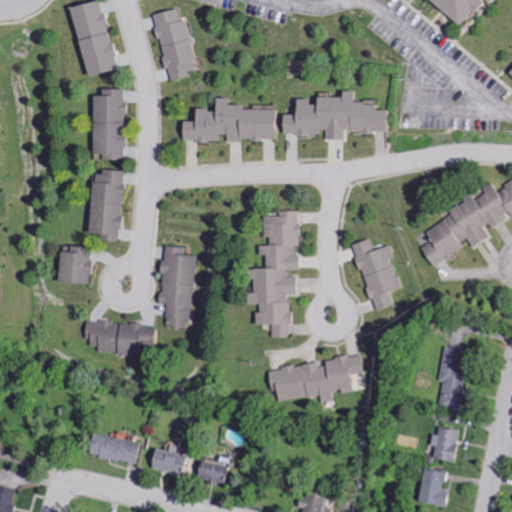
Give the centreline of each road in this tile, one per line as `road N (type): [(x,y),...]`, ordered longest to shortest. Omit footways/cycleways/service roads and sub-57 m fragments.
road 1 (residential): [(155,177),(327,174),(511,154)]
road 2 (residential): [(129,0),(155,138),(137,281)]
road 3 (residential): [(361,0),(511,116)]
road 4 (residential): [(488,511),(511,377)]
road 5 (residential): [(335,289),(329,274),(318,311),(323,328),(335,332),(346,320),(335,289)]
road 6 (residential): [(206,511),(76,485)]
